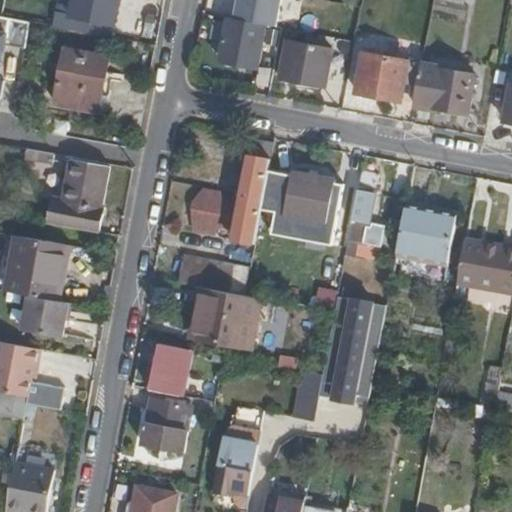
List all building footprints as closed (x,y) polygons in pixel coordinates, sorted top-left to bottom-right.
[(76,0),(74,13),(110,20),(113,0),(76,0)] [(379,0),(378,19),(394,20),(395,0),(379,0)] [(0,13),(0,46),(8,43),(27,46),(32,19),(0,13)] [(266,25),(227,18),(219,61),(258,68),(266,25)] [(326,82),(332,46),(290,37),(283,74),(326,82)] [(412,78),(416,59),(367,47),(359,87),(404,97),(407,77),(412,78)] [(104,91),(110,56),(69,48),(59,101),(107,110),(110,92),(104,91)] [(475,69),(424,59),(416,98),(467,107),(475,69)] [(238,229),(236,239),(257,243),(264,202),(271,165),(276,140),(256,136),(244,197),(226,193),(226,190),(209,186),(198,200),(201,212),(196,231),(217,235),(224,226),(238,229)] [(56,151),(28,146),(26,155),(54,161),(56,151)] [(67,200),(56,198),(52,222),(99,230),(111,165),(75,158),(67,200)] [(364,164),(361,182),(354,219),(351,235),(358,236),(361,221),(371,223),(380,167),(364,164)] [(294,170),(271,165),(264,202),(295,208),(354,219),(361,182),(340,178),(340,175),(295,166),(294,170)] [(462,207),(409,197),(400,244),(453,254),(462,207)] [(468,234),(467,240),(508,249),(509,242),(468,234)] [(67,244),(18,236),(8,289),(31,293),(42,295),(58,298),(61,281),(67,244)] [(508,249),(467,240),(460,278),(511,287),(511,242),(509,242),(508,249)] [(373,246),(350,241),(348,251),(371,255),(373,246)] [(72,245),(67,244),(61,281),(65,282),(72,245)] [(253,264),(187,251),(181,280),(198,283),(209,285),(247,293),(253,264)] [(209,285),(198,283),(194,309),(201,311),(204,311),(209,285)] [(197,329),(255,341),(261,314),(265,296),(247,293),(209,285),(204,311),(201,311),(197,329)] [(42,295),(31,293),(25,328),(65,335),(71,301),(58,298),(42,295)] [(325,372),(321,394),(370,402),(389,302),(340,293),(325,372)] [(280,299),(265,296),(261,314),(275,317),(280,299)] [(0,389),(28,395),(31,382),(32,376),(34,364),(39,365),(42,348),(0,339),(0,389)] [(227,353),(164,340),(155,386),(184,392),(190,366),(223,373),(227,353)] [(295,355),(282,353),(280,363),(293,366),(295,355)] [(321,394),(325,372),(308,369),(303,395),(320,398),(321,394)] [(503,376),(489,374),(484,404),(489,405),(497,407),(501,387),(503,376)] [(65,389),(31,382),(28,395),(31,396),(30,401),(29,404),(61,410),(65,389)] [(511,388),(501,387),(497,407),(511,409),(511,388)] [(0,410),(27,416),(29,404),(30,401),(31,396),(28,395),(0,389),(0,410)] [(186,448),(195,401),(156,393),(147,440),(186,448)] [(484,404),(475,403),(473,414),(487,417),(489,405),(484,404)] [(264,439),(265,429),(231,426),(230,435),(264,439)] [(235,494),(237,487),(252,490),(261,442),(227,436),(216,490),(235,494)] [(18,462),(21,445),(16,444),(12,464),(17,465),(18,462)] [(49,511),(57,470),(18,462),(17,465),(9,509),(21,511),(26,511),(27,511),(34,511),(49,511)] [(174,511),(178,491),(142,483),(136,511),(174,511)] [(282,497),(279,511),(298,511),(301,500),(282,497)] [(312,502),(301,500),(298,511),(334,511),(311,508),(312,502)] [(311,508),(334,511),(349,511),(351,508),(312,502),(311,508)]
